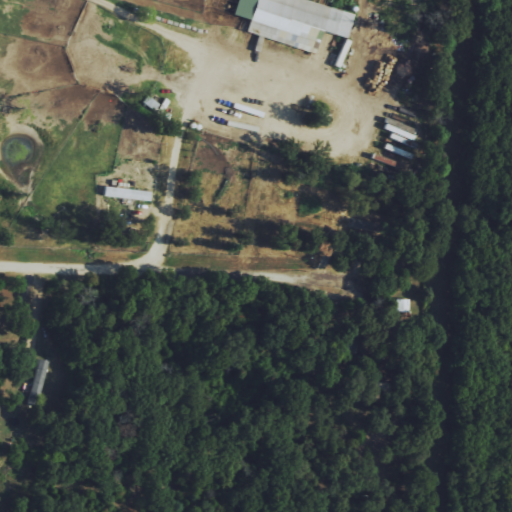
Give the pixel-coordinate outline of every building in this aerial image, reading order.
[(305,0),(235,0),(231,15),(247,20),(244,32),(312,51),(318,31),(344,38),(351,12),(305,0)] [(343,52),(338,50),(333,65),(338,67),(343,52)] [(321,122),(326,108),(318,105),(313,119),(321,122)] [(114,187),(101,186),(100,196),(148,202),(149,191),(125,188),(126,183),(114,182),(114,187)] [(35,406),(47,362),(36,359),(24,403),(35,406)]
